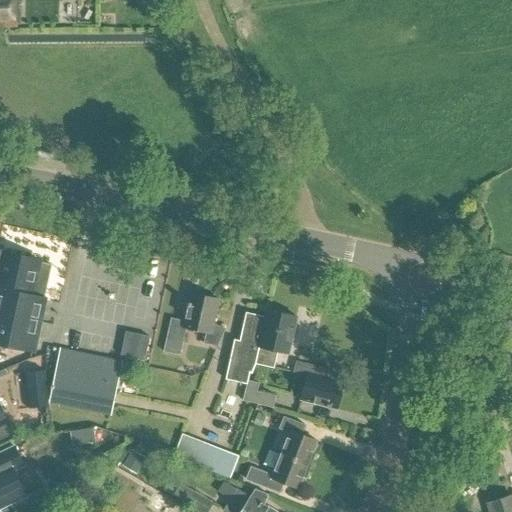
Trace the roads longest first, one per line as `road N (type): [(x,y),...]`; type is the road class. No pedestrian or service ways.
road 1 (tertiary): [(423,266),(0,172)]
road 2 (tertiary): [(370,511),(395,446),(423,266)]
